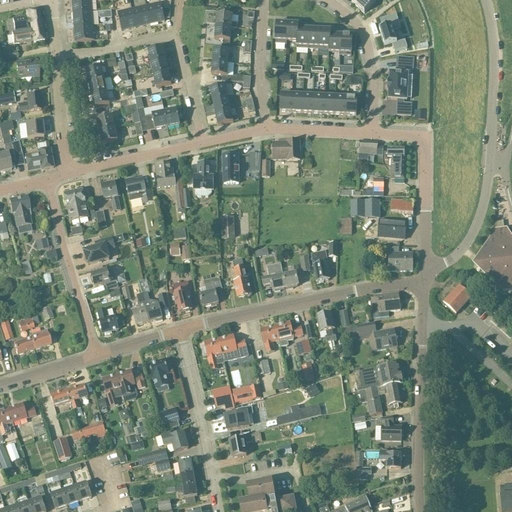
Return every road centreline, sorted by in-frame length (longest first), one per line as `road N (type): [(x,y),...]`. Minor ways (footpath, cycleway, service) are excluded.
road 1 (residential): [(179,328),(425,277)]
road 2 (residential): [(420,511),(423,317)]
road 3 (residential): [(179,328),(218,511)]
road 4 (residential): [(46,179),(96,355)]
road 5 (unclassified): [(490,159),(493,49),(485,0)]
road 6 (residential): [(372,133),(367,38),(321,0)]
road 7 (residential): [(425,277),(423,136)]
road 8 (unclassified): [(425,277),(472,232),(490,159)]
road 9 (residential): [(66,174),(201,143)]
road 10 (residential): [(264,130),(266,0)]
road 11 (residential): [(66,174),(55,49)]
road 12 (residential): [(55,49),(177,37)]
